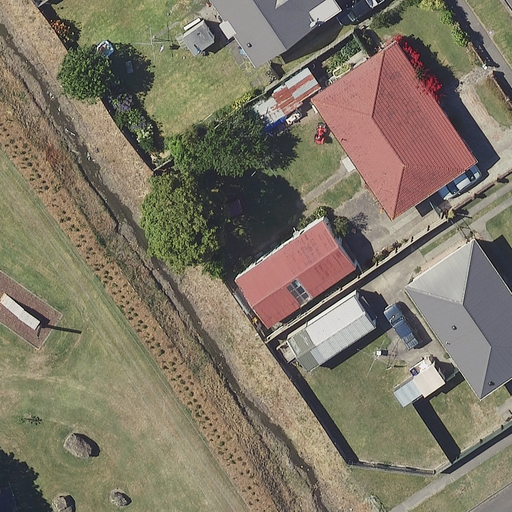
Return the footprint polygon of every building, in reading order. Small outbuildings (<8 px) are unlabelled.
[(214,0),(246,47),(304,9),(309,16),(334,0),(214,0)] [(453,154),(371,32),(302,78),(384,201),(453,154)] [(130,100),(157,74),(137,53),(110,79),(130,100)] [(170,73),(165,78),(162,81),(161,85),(160,89),(159,93),(160,98),(161,102),(163,106),(165,109),(168,112),(172,115),(176,116),(180,117),(184,118),(188,117),(192,116),(196,114),(200,112),(203,109),(205,105),(207,101),(208,97),(208,93),(208,89),(207,85),(205,81),(202,77),(199,74),(196,72),(192,70),(188,69),(184,69),(179,69),(175,70),(171,72),(170,73)] [(346,255),(315,208),(228,265),(259,312),(346,255)] [(439,333),(401,358),(421,388),(459,362),(472,382),(511,354),(511,288),(507,292),(468,233),(402,277),(439,333)] [(367,315),(346,283),(280,326),(301,359),(367,315)] [(0,511),(9,511),(3,485),(0,485),(0,511)]
